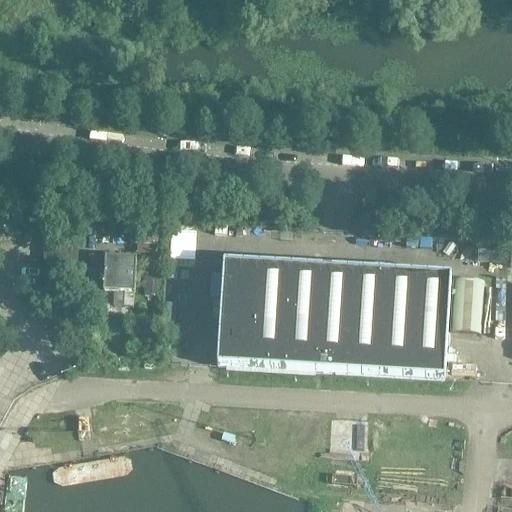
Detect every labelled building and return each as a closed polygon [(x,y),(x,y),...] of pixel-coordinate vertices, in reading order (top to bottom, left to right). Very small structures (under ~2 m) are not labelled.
[(64,307),(67,268),(52,267),(53,265),(77,266),(78,247),(54,245),(55,218),(0,215),(0,240),(44,242),(40,306),(64,307)] [(502,265),(503,245),(480,244),(479,264),(502,265)] [(134,297),(136,261),(90,259),(88,294),(134,297)] [(444,382),(453,279),(223,266),(221,302),(220,317),(217,369),(444,382)] [(482,336),(486,283),(456,280),(451,333),(482,336)] [(220,317),(221,302),(213,301),(212,317),(220,317)] [(403,472),(452,473),(452,441),(403,440),(403,443),(378,442),(378,473),(403,474),(403,472)]
